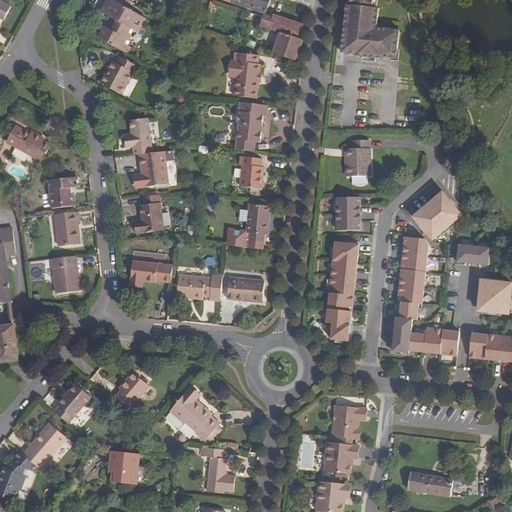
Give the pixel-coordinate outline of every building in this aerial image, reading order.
[(136,33),(140,25),(144,18),(110,0),(106,0),(99,13),(115,21),(110,31),(105,28),(99,40),(125,54),(127,49),(125,48),(127,44),(125,42),(131,31),(136,33)] [(268,7),(269,4),(270,0),(218,0),(265,14),(268,7)] [(345,0),(345,5),(341,5),(339,36),(342,36),(342,53),(346,53),(346,55),(395,62),(393,32),(371,29),(373,10),(371,10),(372,0),(345,0)] [(210,23),(213,11),(208,10),(205,22),(210,23)] [(294,61),(295,57),(293,56),(298,39),(300,40),(302,27),(272,16),(271,20),(265,17),(264,19),(261,28),(280,34),(273,54),(294,61)] [(99,40),(105,28),(102,26),(96,38),(99,40)] [(257,83),(258,74),(257,74),(258,65),(257,65),(258,56),(234,53),(233,63),(229,63),(228,76),(234,77),(234,79),(232,98),(252,100),(253,92),(256,90),(257,83)] [(108,71),(105,69),(98,84),(120,95),(135,66),(118,58),(115,64),(112,63),(108,71)] [(259,125),(261,125),(262,116),(264,116),(265,105),(240,102),(239,111),(238,111),(236,123),(238,123),(236,140),(254,141),(260,142),(261,131),(258,131),(259,125)] [(137,154),(150,152),(145,119),(128,121),(130,135),(125,136),(126,146),(131,146),(132,155),(137,154)] [(37,138),(38,136),(29,132),(28,133),(14,126),(6,143),(40,161),(49,144),(42,141),(37,138)] [(376,138),(361,139),(361,144),(353,144),(353,156),(355,156),(356,172),(378,171),(377,144),(376,144),(376,138)] [(253,151),(254,141),(236,140),(235,149),(253,151)] [(150,152),(137,154),(140,174),(134,175),(136,187),(166,183),(162,151),(150,152)] [(258,173),(259,166),(260,158),(240,155),(239,164),(241,164),(239,184),(260,187),(261,173),(258,173)] [(72,189),(70,178),(49,181),(51,209),(75,207),(74,197),(69,195),(69,189),(72,189)] [(136,221),(138,233),(163,230),(158,194),(142,197),(143,204),(139,205),(141,221),(136,221)] [(459,216),(452,207),(440,194),(412,218),(431,240),(459,216)] [(368,198),(344,199),(345,227),(369,226),(368,198)] [(266,218),(267,205),(249,203),(246,232),(249,232),(249,239),(262,240),(263,233),(266,233),(268,218),(266,218)] [(57,247),(76,245),(74,226),(77,225),(78,225),(77,212),(54,215),(57,247)] [(0,305),(12,304),(6,256),(17,255),(14,228),(0,230),(0,305)] [(458,356),(459,332),(427,329),(426,335),(412,333),(413,320),(417,320),(418,305),(422,305),(427,245),(423,240),(403,238),(397,303),(400,303),(399,319),(396,319),(395,334),(411,336),(410,339),(394,337),(393,353),(409,354),(410,352),(458,356)] [(485,264),(486,247),(457,244),(456,262),(485,264)] [(349,343),(357,247),(333,245),(326,325),(332,326),(331,342),(349,343)] [(78,291),(74,257),(50,260),(54,294),(78,291)] [(129,284),(141,285),(141,279),(155,281),(155,280),(170,281),(171,265),(132,261),(129,284)] [(189,294),(202,295),(219,297),(221,277),(210,276),(210,279),(178,275),(175,297),(189,298),(189,294)] [(243,297),(261,299),(262,280),(228,276),(226,298),(243,300),(243,297)] [(509,313),(511,283),(481,280),(478,310),(509,313)] [(19,360),(15,326),(14,319),(8,320),(0,320),(0,363),(16,361),(19,360)] [(511,360),(511,336),(472,333),(470,357),(511,360)] [(122,384),(117,391),(113,395),(127,407),(146,385),(129,371),(119,382),(122,384)] [(76,409),(80,404),(88,395),(75,385),(71,386),(69,385),(66,389),(67,391),(63,396),(61,395),(54,403),(57,405),(51,412),(65,423),(76,409)] [(190,401),(192,400),(196,394),(187,387),(167,411),(182,422),(183,421),(193,430),(192,431),(202,439),(216,423),(207,415),(208,414),(201,407),(199,409),(190,401)] [(201,407),(192,400),(190,401),(199,409),(201,407)] [(361,417),(367,417),(368,409),(337,406),(334,438),(341,438),(354,440),(362,441),(363,429),(360,429),(360,422),(361,417)] [(40,435),(49,425),(47,423),(38,433),(40,435)] [(21,453),(37,467),(38,468),(64,437),(49,425),(40,435),(38,433),(21,453)] [(359,447),(353,446),(341,445),(330,444),(326,472),(350,475),(351,465),(352,459),(355,459),(358,460),(359,447)] [(206,473),(204,489),(204,490),(220,491),(220,488),(230,489),(232,474),(222,472),(224,457),(221,456),(222,449),(203,447),(201,455),(208,456),(206,473)] [(17,483),(20,484),(22,484),(26,469),(32,470),(37,467),(21,453),(17,450),(12,456),(13,459),(14,462),(6,468),(4,467),(3,467),(0,474),(0,492),(4,495),(5,492),(14,493),(17,483)] [(134,484),(136,454),(122,452),(109,450),(108,463),(110,464),(109,482),(134,484)] [(208,456),(201,455),(199,473),(206,473),(208,456)] [(13,459),(4,467),(6,468),(14,462),(13,459)] [(453,481),(411,474),(408,490),(450,498),(453,481)] [(352,486),(322,483),(319,511),(324,511),(342,511),(343,505),(344,498),(347,499),(350,499),(352,486)] [(502,496),(493,501),(496,507),(505,502),(502,496)]
